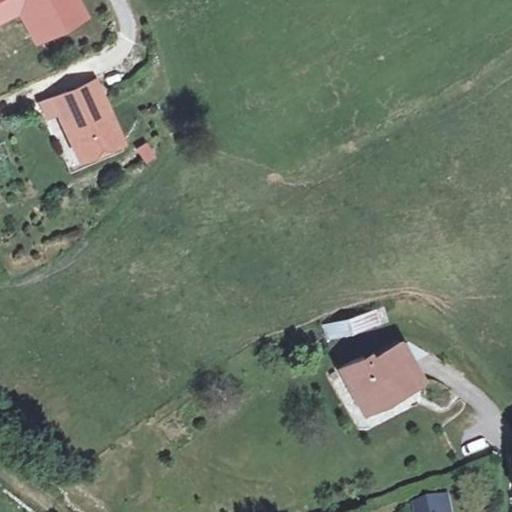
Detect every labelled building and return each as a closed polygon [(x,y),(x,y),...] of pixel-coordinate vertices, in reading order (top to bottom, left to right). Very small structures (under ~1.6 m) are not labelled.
[(0,0),(0,2),(4,0),(10,0),(14,7),(29,34),(75,9),(69,0),(0,0)] [(10,0),(4,0),(0,2),(0,15),(14,7),(10,0)] [(91,79),(70,88),(80,112),(61,120),(74,151),(114,134),(91,79)] [(70,88),(51,96),(61,120),(80,112),(70,88)] [(375,314),(367,303),(323,329),(330,341),(375,314)] [(363,350),(341,362),(361,397),(391,380),(402,383),(424,371),(403,334),(367,355),(363,350)] [(402,383),(391,380),(361,397),(365,405),(402,383)] [(449,511),(449,495),(425,495),(425,511),(449,511)]
